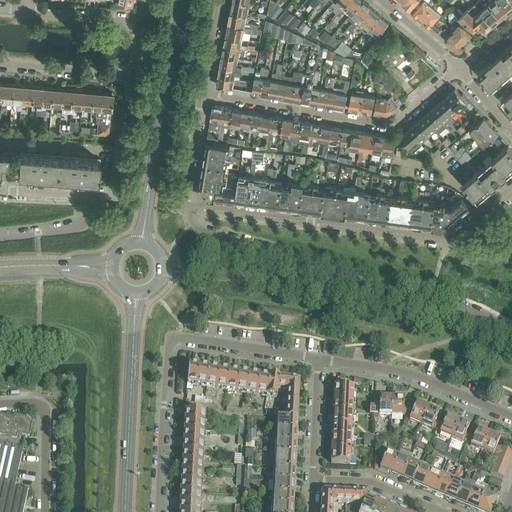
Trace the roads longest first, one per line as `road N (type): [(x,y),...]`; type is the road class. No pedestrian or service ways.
road 1 (unclassified): [(506,337),(330,291),(163,270)]
road 2 (residential): [(511,189),(447,239),(191,206)]
road 3 (unclassified): [(192,222),(468,309),(501,325),(506,337)]
road 4 (residential): [(456,71),(391,125),(202,93)]
road 5 (tertiary): [(141,243),(185,0)]
road 6 (tertiary): [(125,511),(135,293)]
road 7 (residential): [(511,417),(409,374),(317,358)]
road 8 (residential): [(158,511),(165,374),(169,341),(179,337)]
road 9 (residential): [(137,74),(113,196),(90,195)]
road 10 (residential): [(317,358),(179,337)]
road 11 (residential): [(137,74),(0,64)]
road 12 (residential): [(441,511),(372,483),(312,479)]
road 13 (residential): [(20,11),(145,23)]
road 14 (residential): [(191,206),(183,206),(184,195),(202,93)]
road 15 (residential): [(312,479),(317,358)]
